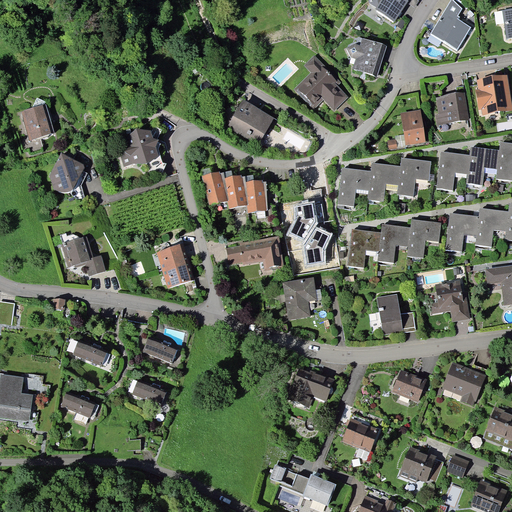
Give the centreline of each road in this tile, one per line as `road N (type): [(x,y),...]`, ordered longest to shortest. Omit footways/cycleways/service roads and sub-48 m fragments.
road 1 (residential): [(211,319),(362,355),(511,336)]
road 2 (residential): [(0,460),(151,467),(249,511)]
road 3 (residential): [(398,75),(357,135),(319,158),(258,160),(195,132)]
road 4 (residential): [(0,281),(211,319)]
road 5 (track): [(337,148),(230,73),(199,0)]
road 6 (residential): [(195,132),(179,150),(214,289),(211,319)]
road 7 (residential): [(76,48),(195,132)]
